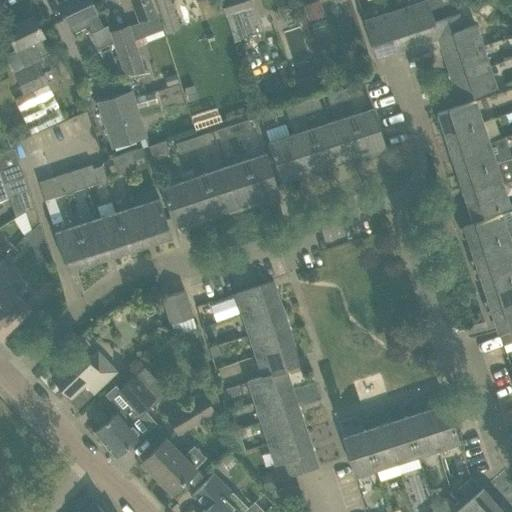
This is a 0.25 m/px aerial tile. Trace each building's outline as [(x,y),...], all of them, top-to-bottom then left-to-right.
[(94,7),(90,0),(61,0),(57,2),(66,20),(72,33),(87,26),(91,33),(103,27),(94,7)] [(130,0),(139,20),(139,22),(156,15),(150,0),(130,0)] [(170,0),(156,0),(167,33),(180,29),(170,0)] [(219,0),(226,18),(228,18),(235,40),(262,31),(252,0),(219,0)] [(423,0),(405,6),(418,44),(437,37),(449,15),(434,20),(430,10),(450,3),(448,0),(423,0)] [(303,7),(309,22),(324,17),(319,1),(303,7)] [(397,50),(418,44),(405,6),(384,13),(397,50)] [(458,12),(449,15),(437,37),(444,57),(482,44),(475,23),(463,27),(458,12)] [(363,20),(376,57),(397,50),(384,13),(363,20)] [(13,45),(15,48),(24,68),(13,73),(23,95),(14,99),(30,133),(63,117),(48,83),(38,63),(42,61),(40,56),(51,51),(33,14),(5,27),(13,45)] [(128,25),(110,31),(113,41),(124,73),(127,72),(142,67),(136,46),(128,26),(128,25)] [(112,42),(106,45),(110,53),(115,51),(112,42)] [(444,57),(451,78),(488,65),(482,44),(444,57)] [(451,78),(458,99),(495,86),(488,65),(451,78)] [(303,77),(297,79),(301,91),(323,84),(319,72),(303,77)] [(167,86),(178,83),(175,73),(164,77),(167,86)] [(359,83),(342,89),(346,99),(362,93),(359,83)] [(147,134),(131,88),(97,99),(113,146),(147,134)] [(346,99),(342,89),(326,94),(329,104),(346,99)] [(301,102),(305,112),(321,107),(318,97),(301,102)] [(444,134),(481,121),(474,100),(437,112),(444,134)] [(288,117),(305,112),(301,102),(285,107),(288,117)] [(257,108),(261,120),(278,114),(274,103),(257,108)] [(220,121),(216,108),(191,115),(195,129),(220,121)] [(351,115),(363,152),(384,146),(372,108),(351,115)] [(342,159),(363,152),(351,115),(330,121),(342,159)] [(249,119),(233,124),(236,134),(252,129),(249,119)] [(322,166),(342,159),(330,121),(310,128),(322,166)] [(444,134),(451,154),(488,142),(481,121),(444,134)] [(216,130),(219,139),(236,134),(233,124),(216,130)] [(310,128),(289,135),(301,172),(322,166),(310,128)] [(195,148),(211,143),(208,133),(192,138),(195,148)] [(268,141),(280,179),(301,172),(289,135),(268,141)] [(451,154),(457,175),(511,157),(504,137),(488,142),(451,154)] [(195,148),(192,138),(175,143),(178,153),(195,148)] [(165,140),(148,146),(151,154),(151,156),(168,150),(165,140)] [(13,148),(0,153),(0,172),(4,183),(8,196),(19,192),(28,189),(23,175),(24,175),(13,148)] [(121,155),(126,171),(136,168),(130,152),(121,155)] [(265,153),(244,160),(256,198),(277,191),(265,153)] [(117,174),(126,171),(121,155),(112,158),(117,174)] [(457,175),(464,195),(501,183),(511,179),(511,163),(510,158),(511,157),(457,175)] [(223,166),(236,204),(256,198),(244,160),(223,166)] [(96,167),(93,168),(99,186),(108,183),(102,165),(96,167)] [(223,166),(203,173),(215,211),(236,204),(223,166)] [(78,169),(70,171),(76,190),(86,186),(80,168),(78,169)] [(215,211),(203,173),(182,180),(195,217),(215,211)] [(60,175),(50,178),(55,196),(65,193),(60,175)] [(161,187),(167,205),(173,224),(195,217),(182,180),(161,187)] [(0,184),(0,200),(8,196),(4,183),(0,184)] [(464,195),(471,216),(508,204),(501,183),(464,195)] [(24,208),(33,205),(28,189),(19,192),(24,208)] [(158,198),(137,205),(149,243),(171,236),(158,198)] [(38,221),(33,205),(24,208),(30,229),(38,221)] [(137,205),(117,212),(129,249),(149,243),(137,205)] [(129,249),(117,212),(96,218),(108,256),(129,249)] [(501,213),(463,225),(470,247),(511,232),(511,223),(505,225),(501,213)] [(76,225),(88,262),(108,256),(96,218),(76,225)] [(24,235),(23,236),(32,246),(45,241),(38,221),(30,229),(24,235)] [(88,262),(76,225),(54,232),(66,269),(88,262)] [(511,255),(511,247),(508,235),(511,233),(511,232),(470,247),(476,267),(511,255)] [(511,255),(476,267),(483,287),(511,277),(511,255)] [(25,303),(11,289),(7,285),(18,275),(1,258),(0,259),(0,320),(4,325),(25,303)] [(511,277),(483,287),(490,308),(511,300),(511,277)] [(242,314),(279,301),(272,280),(235,293),(242,314)] [(192,316),(184,290),(162,296),(170,323),(192,316)] [(511,300),(490,308),(497,329),(511,323),(511,300)] [(286,322),(279,301),(242,314),(248,334),(286,322)] [(143,309),(143,314),(146,318),(152,319),(156,315),(157,310),(153,306),(147,305),(143,309)] [(212,322),(202,325),(206,337),(215,334),(212,322)] [(286,322),(248,334),(255,355),(293,343),(286,322)] [(511,331),(500,335),(503,345),(511,341),(511,331)] [(293,343),(255,355),(262,376),(285,369),(300,364),(293,343)] [(217,344),(208,347),(212,357),(220,354),(217,344)] [(77,348),(76,350),(50,374),(70,395),(84,382),(94,392),(116,371),(97,351),(88,359),(77,348)] [(108,418),(93,431),(115,456),(130,443),(140,435),(156,424),(145,411),(167,393),(155,380),(144,367),(119,389),(128,400),(118,408),(108,418)] [(247,381),(254,402),(292,389),(285,369),(262,376),(247,381)] [(235,384),(221,389),(224,398),(238,393),(235,384)] [(204,395),(167,418),(176,433),(213,410),(219,406),(214,389),(204,395)] [(292,389),(254,402),(261,423),(299,410),(292,389)] [(425,410),(437,448),(458,441),(446,403),(425,410)] [(299,410),(261,423),(267,443),(305,431),(299,410)] [(404,417),(417,454),(437,448),(425,410),(404,417)] [(396,461),(417,454),(404,417),(384,423),(396,461)] [(396,461),(384,423),(363,430),(375,468),(378,479),(400,473),(396,461)] [(243,446),(237,429),(227,432),(233,450),(243,446)] [(374,468),(375,468),(363,430),(342,437),(354,475),(374,468)] [(289,475),(317,466),(305,431),(267,443),(274,464),(284,461),(289,475)] [(155,447),(141,461),(171,491),(185,477),(194,468),(164,438),(155,447)] [(230,450),(220,460),(225,465),(235,455),(230,450)] [(271,472),(261,476),(266,490),(276,487),(271,472)] [(213,473),(192,494),(203,505),(205,507),(200,511),(246,511),(245,510),(247,508),(231,491),(213,473)] [(471,477),(458,489),(464,496),(477,485),(471,477)] [(454,511),(488,511),(497,505),(482,488),(454,511)] [(281,490),(269,492),(270,494),(274,498),(282,497),(281,490)] [(434,509),(437,511),(446,511),(454,505),(447,498),(434,509)] [(103,511),(93,501),(82,511),(103,511)]
